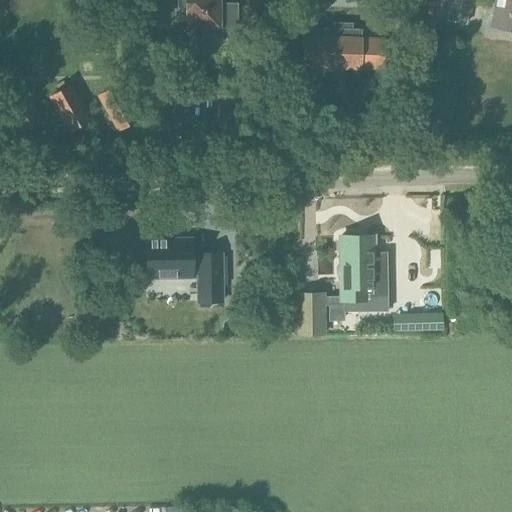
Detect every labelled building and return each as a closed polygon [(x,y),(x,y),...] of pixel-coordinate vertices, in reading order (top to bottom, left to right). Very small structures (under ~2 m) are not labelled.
[(183,11),(183,30),(188,35),(197,34),(201,31),(201,26),(235,26),(235,3),(218,3),(217,0),(177,0),(177,8),(180,11),(183,11)] [(448,0),(447,7),(450,8),(447,20),(466,23),(468,12),(469,12),(470,0),(448,0)] [(511,28),(511,0),(495,0),(491,25),(511,28)] [(380,38),(303,36),(302,66),(380,68),(380,38)] [(402,43),(386,42),(386,72),(401,73),(402,43)] [(160,49),(145,49),(144,75),(160,75),(160,49)] [(23,128),(42,116),(23,84),(3,96),(23,128)] [(70,128),(89,116),(69,84),(50,96),(70,128)] [(116,130),(136,118),(116,86),(97,98),(116,130)] [(353,237),(353,236),(351,234),(345,235),(343,237),(339,237),(339,242),(336,244),(337,249),(339,251),(340,265),(337,267),(337,272),(340,274),(341,300),(344,300),(345,310),(387,309),(386,253),(385,253),(386,258),(366,259),(365,249),(365,236),(353,237)] [(222,301),(221,254),(197,255),(197,256),(190,256),(189,240),(165,240),(165,239),(164,239),(164,240),(160,240),(160,239),(159,239),(159,240),(156,240),(156,239),(155,239),(155,240),(151,240),(151,239),(150,239),(150,240),(147,240),(148,277),(190,276),(190,275),(197,275),(197,284),(207,284),(207,301),(222,301)] [(298,335),(324,334),(323,294),(297,295),(298,335)] [(418,330),(442,330),(441,313),(417,314),(418,330)]
